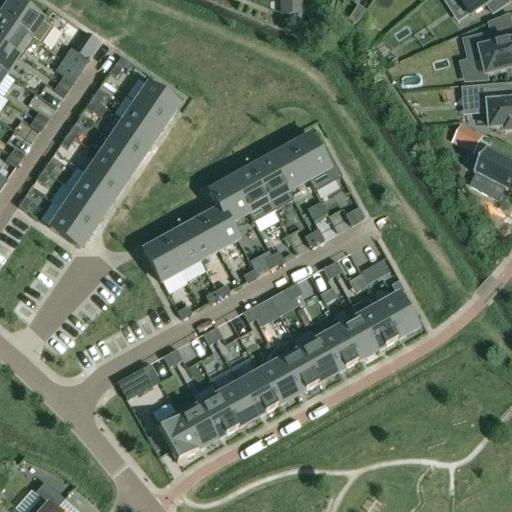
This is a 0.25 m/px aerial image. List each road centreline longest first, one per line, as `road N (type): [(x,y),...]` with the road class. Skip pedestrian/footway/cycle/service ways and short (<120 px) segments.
road 1 (residential): [(68,413),(110,373),(374,229)]
road 2 (residential): [(0,212),(109,48)]
